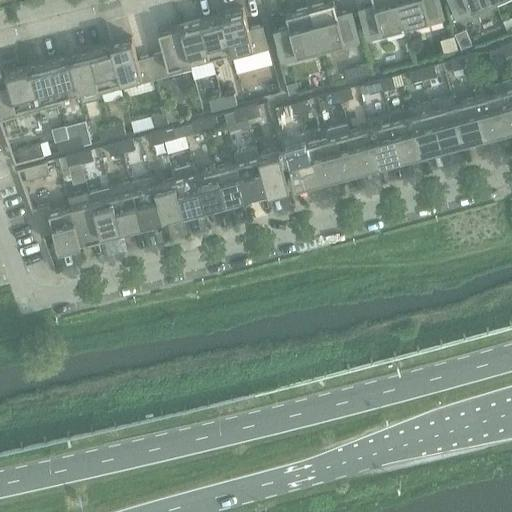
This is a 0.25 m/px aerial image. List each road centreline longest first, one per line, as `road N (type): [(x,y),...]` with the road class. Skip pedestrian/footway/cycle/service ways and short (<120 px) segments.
road 1 (residential): [(0,238),(16,278),(47,293),(511,172)]
road 2 (primary): [(511,359),(0,485)]
road 3 (primary): [(171,511),(511,414)]
